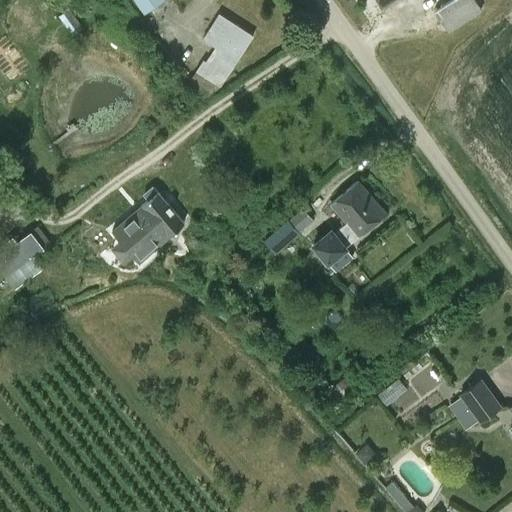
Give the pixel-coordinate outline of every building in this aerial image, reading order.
[(448,33),(482,11),(475,0),(451,0),(434,11),(448,33)] [(253,35),(219,13),(202,39),(215,47),(206,61),(203,60),(188,82),(204,99),(219,86),(220,86),(253,35)] [(348,244),(360,234),(386,213),(358,180),(330,204),(346,223),(337,230),(348,244)] [(100,213),(113,228),(141,261),(184,224),(157,191),(153,187),(141,195),(145,201),(138,207),(125,192),(100,213)] [(303,208),(290,220),(299,230),(312,219),(303,208)] [(288,219),(272,233),(284,246),(299,232),(298,230),(297,230),(288,220),(288,219)] [(44,248),(44,247),(50,242),(38,226),(31,230),(16,241),(12,236),(0,245),(0,271),(5,277),(27,261),(44,248)] [(334,232),(317,247),(329,261),(346,245),(334,232)] [(338,397),(345,391),(343,388),(351,382),(346,376),(331,388),(338,397)] [(467,428),(478,420),(479,422),(502,406),(481,378),(458,393),(460,396),(450,404),(467,428)]
